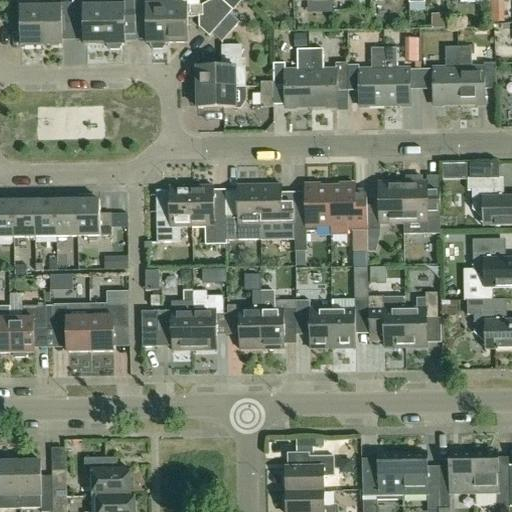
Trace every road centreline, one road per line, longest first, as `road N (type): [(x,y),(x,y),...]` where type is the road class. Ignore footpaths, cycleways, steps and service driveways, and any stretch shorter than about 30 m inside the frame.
road 1 (residential): [(511,148),(174,148)]
road 2 (residential): [(511,407),(249,417)]
road 3 (residential): [(249,417),(0,411)]
road 4 (residential): [(0,78),(149,75),(164,83),(174,148)]
road 5 (residential): [(174,148),(134,174),(0,170)]
